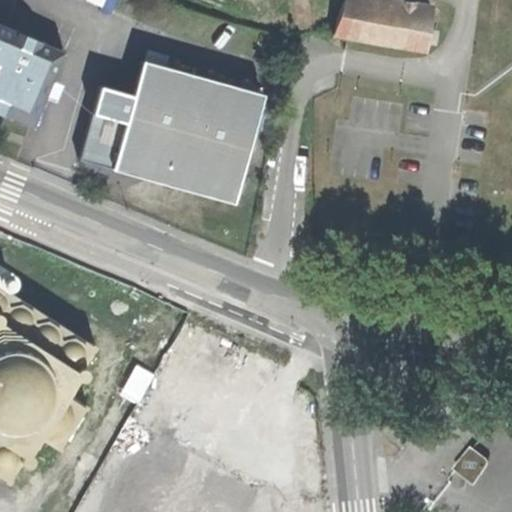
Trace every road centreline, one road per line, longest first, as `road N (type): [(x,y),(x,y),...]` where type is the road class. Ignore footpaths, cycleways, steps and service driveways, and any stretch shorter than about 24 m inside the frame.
road 1 (tertiary): [(0,183),(263,287)]
road 2 (unknown): [(250,372),(206,340),(182,345),(83,511)]
road 3 (unclassified): [(263,287),(306,41)]
road 4 (unclassified): [(344,308),(362,511)]
road 5 (tertiary): [(344,308),(511,331)]
road 6 (unknown): [(250,372),(169,511)]
road 7 (unknown): [(457,72),(434,190)]
